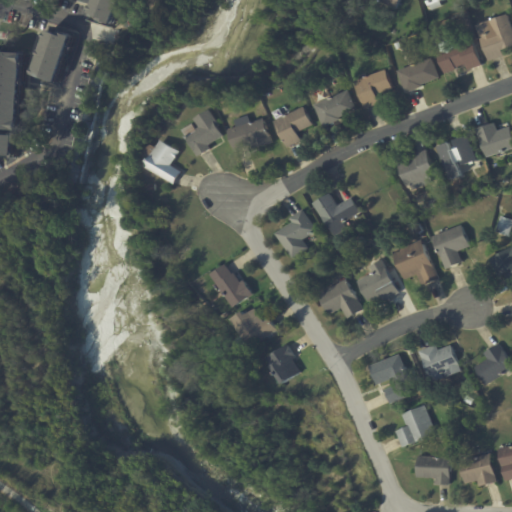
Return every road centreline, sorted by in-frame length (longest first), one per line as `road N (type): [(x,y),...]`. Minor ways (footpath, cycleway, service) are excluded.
road 1 (residential): [(227,199),(330,356),(400,511),(511,507)]
road 2 (residential): [(227,199),(511,79)]
road 3 (residential): [(330,356),(468,304)]
